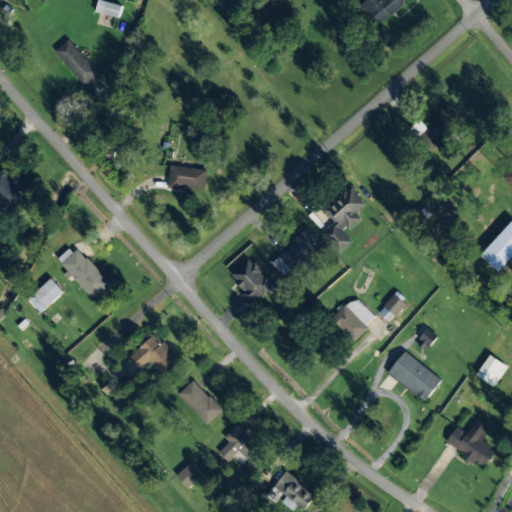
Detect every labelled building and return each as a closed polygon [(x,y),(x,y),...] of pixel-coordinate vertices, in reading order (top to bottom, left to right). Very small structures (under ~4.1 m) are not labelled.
[(119,17),(121,5),(98,0),(96,12),(119,17)] [(405,0),(365,0),(359,6),(379,26),(405,0)] [(97,73),(69,39),(55,51),(83,85),(97,73)] [(425,126),(418,119),(408,128),(429,151),(454,129),(448,123),(455,116),(446,106),(425,126)] [(169,165),(167,186),(203,191),(206,170),(169,165)] [(511,166),(502,176),(511,186),(511,166)] [(24,197),(4,171),(0,174),(0,207),(4,212),(24,197)] [(364,205),(349,188),(323,210),(333,222),(321,233),(338,254),(352,242),(344,233),(361,219),(355,212),(364,205)] [(498,272),(511,257),(511,221),(480,255),(498,272)] [(270,262),(283,276),(319,242),(307,228),(270,262)] [(61,263),(91,299),(109,285),(78,248),(61,263)] [(227,276),(252,304),(274,285),(249,257),(227,276)] [(63,292),(50,279),(27,300),(40,314),(63,292)] [(406,304),(394,294),(378,313),(389,323),(406,304)] [(331,319),(352,341),(375,318),(353,297),(331,319)] [(425,351),(436,335),(427,329),(416,344),(425,351)] [(139,369),(148,361),(163,377),(179,361),(154,333),(127,357),(139,369)] [(441,380),(404,352),(387,374),(424,402),(441,380)] [(177,394),(207,424),(222,410),(192,380),(177,394)] [(466,433),(456,426),(445,442),(483,469),(496,451),(480,440),(489,428),(476,419),(466,433)] [(223,437),(228,443),(218,452),(227,463),(238,453),(252,469),(267,456),(237,424),(223,437)] [(202,474),(190,462),(176,477),(189,488),(202,474)] [(274,502),(282,493),(303,511),(316,496),(287,471),(266,496),(274,502)]
